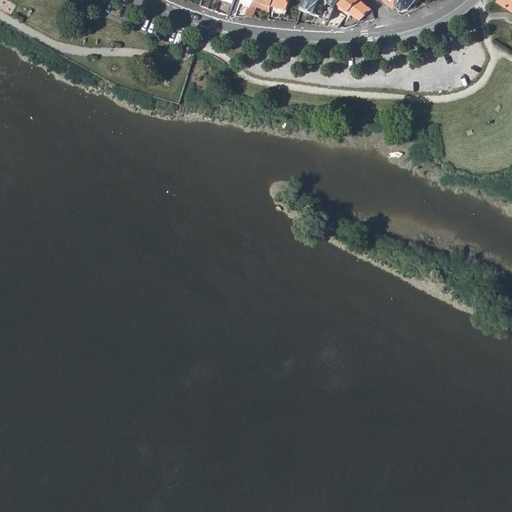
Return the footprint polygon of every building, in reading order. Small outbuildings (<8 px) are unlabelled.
[(210,0),(202,0),(200,7),(208,10),(210,0)] [(256,7),(270,12),(270,7),(272,0),(254,0),(252,0),(249,7),(244,17),(251,18),(256,7)] [(289,0),(272,0),(270,7),(285,11),(289,0)] [(302,0),(300,11),(329,23),(334,9),(336,4),(338,0),(302,0)] [(365,16),(367,22),(374,20),(371,11),(359,0),(358,0),(338,0),(336,4),(360,21),(365,16)] [(382,0),(383,0),(393,9),(395,7),(400,2),(397,0),(382,0)] [(415,0),(397,0),(400,2),(395,7),(401,12),(408,9),(415,0)] [(511,0),(497,0),(496,2),(511,12),(511,0)] [(344,13),(334,9),(329,23),(327,27),(338,28),(344,13)]
